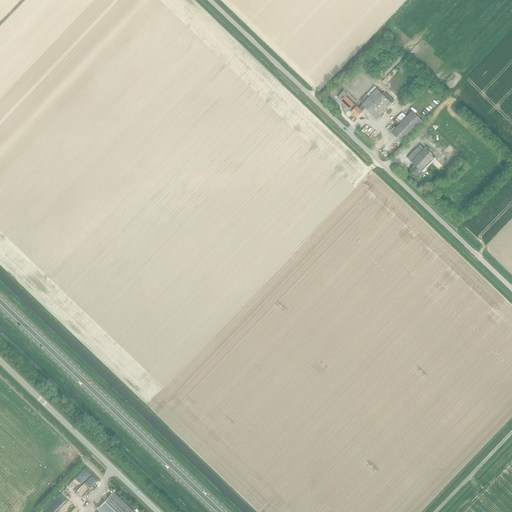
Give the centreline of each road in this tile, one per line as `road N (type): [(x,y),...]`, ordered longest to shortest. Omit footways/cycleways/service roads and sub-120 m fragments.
road 1 (unclassified): [(511,288),(210,0)]
road 2 (primary): [(225,511),(0,296)]
road 3 (primary): [(0,307),(214,511)]
road 4 (track): [(0,335),(185,511)]
road 5 (unclassified): [(157,511),(0,360)]
